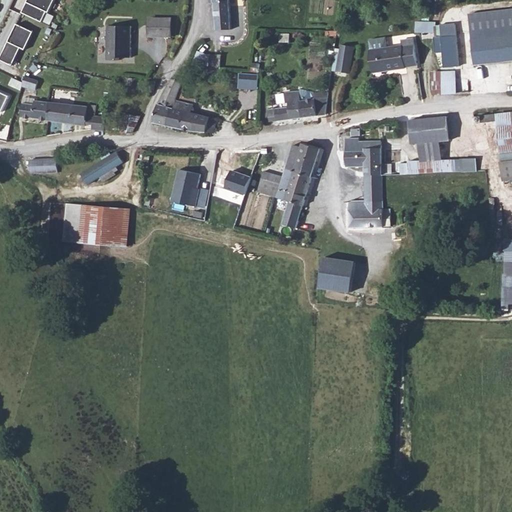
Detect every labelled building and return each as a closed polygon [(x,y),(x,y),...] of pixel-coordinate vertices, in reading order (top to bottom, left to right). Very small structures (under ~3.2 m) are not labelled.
[(48,0),(33,0),(25,17),(45,26),(50,16),(52,17),(58,4),(48,0)] [(213,0),(214,2),(217,2),(218,28),(232,28),(230,0),(213,0)] [(511,61),(511,9),(470,15),(477,66),(511,61)] [(155,23),(155,40),(176,41),(176,23),(155,23)] [(462,65),(457,23),(435,26),(440,68),(462,65)] [(20,29),(3,65),(16,70),(24,53),(29,54),(37,37),(20,29)] [(138,61),(138,30),(114,30),(114,64),(127,64),(127,61),(138,61)] [(413,63),(407,36),(395,39),(397,44),(382,48),(379,38),(364,42),(366,52),(365,52),(370,73),(413,63)] [(353,45),(340,43),(335,74),(348,76),(353,45)] [(212,67),(224,68),(224,58),(213,57),(212,67)] [(463,70),(434,69),(433,92),(462,93),(463,70)] [(260,80),(260,71),(252,70),(248,70),(247,80),(260,80)] [(184,86),(182,85),(177,81),(168,95),(164,106),(161,106),(156,123),(172,126),(176,108),(174,107),(184,86)] [(27,86),(26,90),(40,95),(42,87),(28,82),(27,86)] [(14,91),(24,94),(26,90),(27,86),(17,83),(14,91)] [(327,112),(329,90),(315,91),(300,89),(300,92),(286,95),(287,102),(290,101),(290,106),(271,109),(271,116),(278,115),(279,119),(327,112)] [(0,94),(0,114),(6,117),(13,101),(0,94)] [(177,109),(176,108),(172,126),(216,135),(216,120),(192,112),(196,104),(180,100),(177,109)] [(52,124),(53,124),(56,105),(41,103),(40,108),(28,107),(26,120),(52,124)] [(56,105),(53,124),(88,130),(91,130),(91,128),(93,120),(93,116),(94,112),(81,110),(62,106),(56,105)] [(511,111),(480,115),(481,122),(497,121),(503,182),(511,180),(511,111)] [(125,133),(138,136),(143,119),(130,115),(125,133)] [(410,123),(411,138),(412,144),(449,140),(448,129),(446,115),(410,119),(410,123)] [(98,129),(100,121),(93,120),(91,128),(98,129)] [(380,175),(380,148),(380,142),(362,142),(362,148),(357,148),(357,138),(345,138),(345,148),(344,148),(344,164),(364,164),(364,175),(380,175)] [(292,144),(291,144),(285,163),(294,165),(293,171),(310,176),(318,147),(302,142),(300,146),(292,144)] [(112,154),(108,150),(100,155),(103,159),(81,173),(89,185),(100,177),(104,183),(116,174),(115,172),(119,170),(117,166),(125,162),(117,151),(112,154)] [(58,158),(30,159),(30,162),(31,174),(53,172),(58,172),(58,158)] [(443,173),(461,172),(461,159),(419,160),(420,174),(443,173)] [(291,188),(305,192),(310,176),(293,171),(284,168),(282,175),(278,189),(289,192),(291,188)] [(203,174),(179,170),(172,203),(207,210),(211,190),(200,188),(203,174)] [(259,184),(270,187),(278,189),(282,175),(275,173),(264,170),(259,184)] [(380,209),(380,175),(364,175),(364,200),(347,200),(348,227),(388,227),(388,209),(380,209)] [(287,201),(301,205),(305,192),(291,188),(289,192),(278,189),(275,198),(287,201)] [(280,224),(294,228),(301,205),(287,201),(280,224)] [(132,209),(67,203),(63,242),(129,247),(132,209)] [(511,238),(501,238),(499,304),(511,304),(511,238)] [(355,261),(324,257),(320,288),(351,292),(355,261)]
